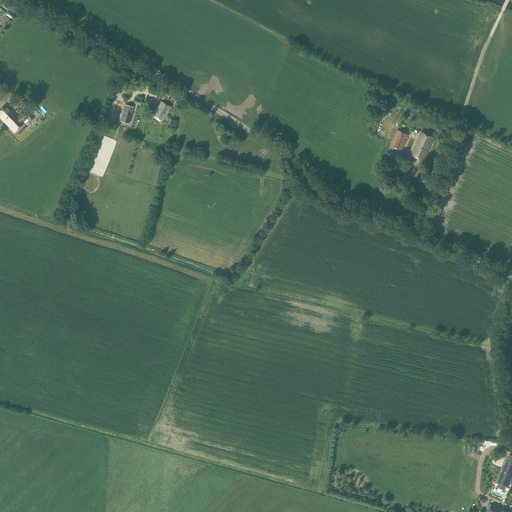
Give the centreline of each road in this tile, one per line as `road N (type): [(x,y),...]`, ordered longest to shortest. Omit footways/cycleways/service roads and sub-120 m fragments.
road 1 (unclassified): [(511,274),(333,198),(275,147),(40,0)]
road 2 (track): [(502,10),(418,233)]
road 3 (unknown): [(511,299),(498,336),(508,443),(493,502)]
road 4 (track): [(304,172),(236,287)]
